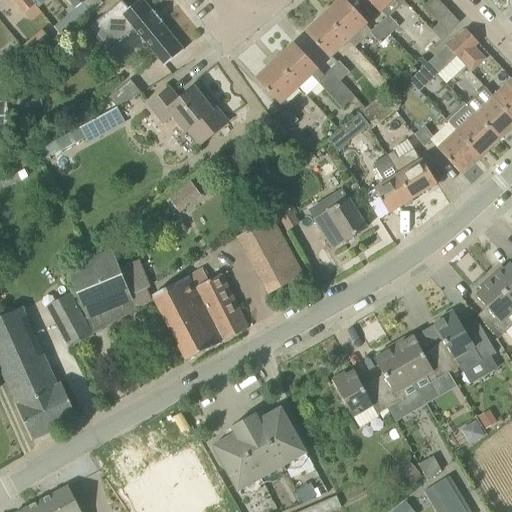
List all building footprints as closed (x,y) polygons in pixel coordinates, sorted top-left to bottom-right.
[(1,0),(16,20),(33,6),(28,0),(1,0)] [(90,0),(87,0),(82,4),(90,14),(97,8),(90,0)] [(140,25),(170,61),(183,50),(142,0),(139,0),(129,9),(121,0),(88,27),(107,52),(140,25)] [(394,41),(389,36),(379,24),(372,31),(366,25),(345,0),(339,0),(325,14),(349,40),(354,46),(369,33),(385,50),(394,41)] [(403,0),(402,0),(367,0),(379,12),(381,11),(386,17),(379,24),(389,36),(400,26),(391,17),(405,3),(403,0)] [(450,13),(438,0),(428,0),(423,6),(439,24),(450,13)] [(90,14),(82,4),(73,12),(65,19),(73,28),(90,14)] [(305,32),(329,59),(349,40),(325,14),(305,32)] [(456,57),(457,58),(459,60),(478,43),(466,30),(448,47),(456,57)] [(293,43),(274,61),(299,87),(318,69),(293,43)] [(437,74),(456,57),(448,47),(428,65),(437,74)] [(20,49),(8,59),(18,71),(30,61),(20,49)] [(358,55),(352,61),(374,85),(381,78),(358,55)] [(255,79),(280,105),(299,87),(274,61),(255,79)] [(350,73),(338,61),(328,71),(339,83),(350,73)] [(437,74),(428,65),(419,74),(428,83),(437,74)] [(354,98),(339,83),(328,71),(316,82),(342,109),(354,98)] [(116,107),(141,93),(130,79),(108,97),(116,107)] [(511,79),(493,97),(511,117),(511,79)] [(215,107),(211,110),(194,88),(178,100),(170,89),(149,106),(164,124),(173,117),(185,132),(192,126),(204,142),(227,123),(215,107)] [(359,113),(371,129),(395,111),(383,94),(359,113)] [(499,140),(511,128),(511,117),(493,97),(475,114),(499,140)] [(278,118),(288,130),(298,122),(288,110),(278,118)] [(86,124),(92,137),(119,125),(114,112),(86,124)] [(499,140),(475,114),(456,131),(481,157),(499,140)] [(425,148),(435,140),(425,127),(415,135),(425,148)] [(327,141),(335,152),(346,143),(346,144),(352,140),(343,128),(338,132),(327,141)] [(462,175),(481,157),(456,131),(437,149),(462,175)] [(67,133),(46,146),(52,155),(72,143),(67,133)] [(387,156),(392,165),(404,186),(413,199),(437,184),(430,172),(421,160),(415,149),(399,159),(395,151),(387,156)] [(404,186),(392,165),(379,173),(384,183),(374,189),(379,199),(389,214),(413,199),(404,186)] [(190,182),(169,199),(180,213),(201,196),(190,182)] [(341,189),(309,209),(315,220),(332,249),(366,228),(348,199),(341,189)] [(282,225),(293,219),(285,205),(274,212),(282,225)] [(272,219),(240,236),(270,293),(302,276),(272,219)] [(66,269),(93,333),(136,309),(112,250),(66,269)] [(511,265),(510,263),(504,269),(502,266),(490,277),(511,300),(511,265)] [(202,270),(152,297),(187,361),(248,329),(221,274),(207,281),(202,270)] [(475,295),(486,308),(477,316),(498,339),(511,326),(511,321),(508,318),(511,314),(511,300),(490,277),(479,287),(481,289),(475,295)] [(68,346),(93,333),(72,293),(47,307),(68,346)] [(32,440),(77,419),(61,384),(57,386),(21,307),(0,317),(0,369),(16,403),(32,440)] [(442,339),(432,345),(448,373),(460,367),(463,373),(494,354),(475,320),(462,327),(453,310),(440,318),(441,320),(434,324),(442,339)] [(432,345),(421,351),(413,336),(407,340),(405,337),(392,345),(414,383),(425,376),(430,384),(448,373),(432,345)] [(382,373),(372,379),(388,408),(407,397),(403,389),(414,383),(392,345),(379,352),(380,355),(374,359),(382,373)] [(331,380),(353,418),(372,407),(377,414),(388,408),(372,379),(361,385),(353,371),(346,375),(345,372),(331,380)] [(307,453),(291,425),(281,408),(258,420),(255,414),(231,427),(234,434),(212,446),(222,464),(239,494),(307,453)] [(471,443),(487,433),(478,420),(463,429),(471,443)] [(419,465),(428,482),(441,471),(434,457),(419,465)] [(470,511),(450,477),(423,494),(433,511),(470,511)] [(81,511),(68,486),(53,494),(61,511),(81,511)] [(313,501),(306,489),(299,494),(306,505),(313,501)] [(61,511),(53,494),(17,511),(61,511)] [(331,511),(340,508),(335,498),(301,511),(331,511)] [(413,511),(407,503),(395,511),(413,511)]
